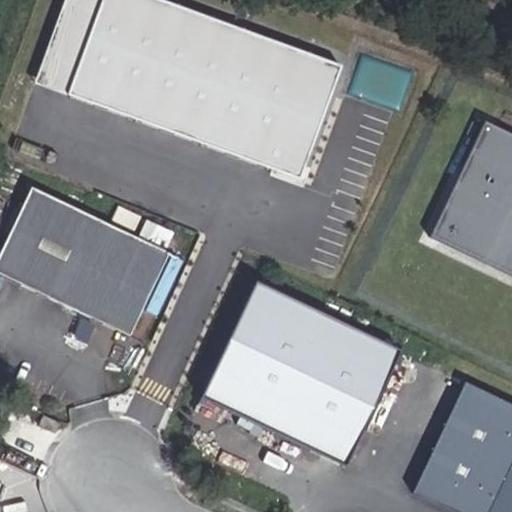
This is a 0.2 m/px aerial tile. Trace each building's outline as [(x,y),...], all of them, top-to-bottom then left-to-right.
[(160,0),(61,0),(34,87),(302,174),(340,58),(160,0)] [(511,134),(484,122),(428,239),(511,278),(511,134)] [(0,274),(123,342),(168,262),(35,188),(0,251),(0,274)] [(345,467),(400,352),(256,283),(201,398),(345,467)] [(511,511),(511,414),(479,398),(426,508),(433,511),(511,511)] [(54,432),(59,422),(43,414),(38,425),(54,432)]
